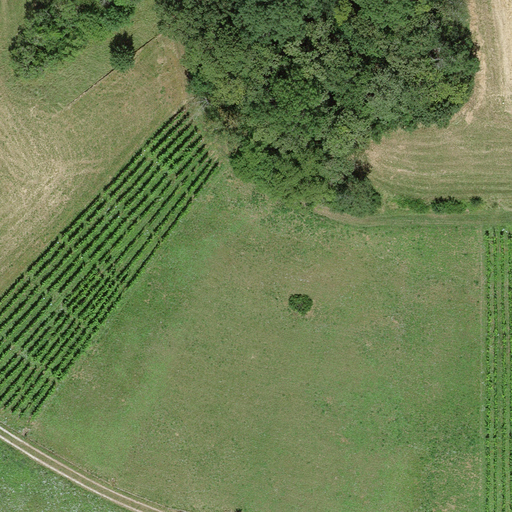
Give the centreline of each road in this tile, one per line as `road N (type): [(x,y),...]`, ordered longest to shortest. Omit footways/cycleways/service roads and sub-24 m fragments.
road 1 (track): [(511,220),(343,218),(246,177),(181,74),(174,0)]
road 2 (track): [(149,511),(80,483),(0,430)]
